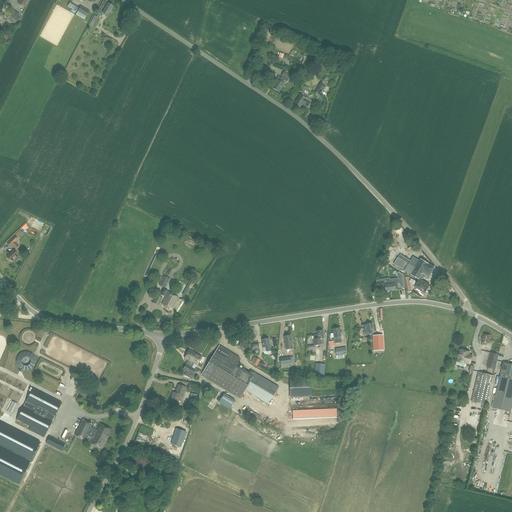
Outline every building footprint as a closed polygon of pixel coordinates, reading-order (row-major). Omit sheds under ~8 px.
[(67,7),(76,11),(78,7),(70,2),(67,7)] [(108,15),(113,6),(108,3),(102,12),(108,15)] [(77,11),(83,14),(81,18),(84,20),(86,16),(90,11),(81,6),(77,11)] [(98,11),(95,16),(94,15),(88,28),(94,31),(100,19),(98,18),(102,13),(98,11)] [(20,19),(11,13),(7,19),(16,24),(20,19)] [(284,84),(282,82),(283,80),(287,82),(288,80),(289,80),(292,75),(284,70),(281,76),(282,77),(281,78),(278,76),(276,79),(277,79),(272,87),(279,92),(284,84)] [(325,86),(325,85),(326,83),(322,81),(321,83),(320,83),(315,91),(319,95),(325,86)] [(299,95),(295,102),(301,106),(302,103),(307,107),(310,102),(305,99),(306,98),(299,95)] [(14,236),(7,243),(10,247),(12,245),(15,249),(19,246),(15,242),(18,240),(14,236)] [(195,243),(187,237),(184,242),(188,245),(189,244),(193,247),(195,243)] [(18,255),(13,250),(7,256),(8,257),(7,258),(9,261),(10,260),(11,261),(18,255)] [(420,279),(422,280),(424,277),(427,279),(429,277),(435,267),(421,259),(419,261),(413,257),(411,261),(400,254),(398,257),(394,264),(402,269),(403,268),(405,270),(405,271),(412,275),(420,280),(420,279)] [(391,267),(382,262),(381,264),(383,264),(381,271),(380,270),(379,273),(384,275),(385,272),(384,271),(385,266),(390,269),(391,267)] [(393,269),(392,270),(395,271),(396,278),(392,279),(390,279),(390,278),(379,279),(377,279),(376,281),(379,282),(380,287),(385,286),(386,291),(395,290),(395,288),(401,287),(401,292),(405,292),(403,275),(393,269)] [(178,297),(164,290),(170,279),(163,276),(162,277),(160,276),(158,281),(160,282),(159,285),(164,287),(163,289),(161,294),(165,297),(162,303),(172,309),(178,297)] [(191,278),(182,295),(184,296),(185,294),(186,294),(190,288),(190,289),(196,281),(191,278)] [(420,279),(420,280),(415,287),(425,293),(430,285),(422,280),(420,279)] [(158,305),(162,298),(157,295),(152,302),(158,305)] [(365,332),(366,334),(372,333),(372,331),(373,331),(372,323),(363,325),(365,332)] [(332,329),(334,337),(335,344),(341,343),(339,328),(332,329)] [(481,342),(482,342),(481,345),(486,346),(486,343),(489,343),(490,335),(483,334),(481,342)] [(292,349),(290,335),(284,336),(286,350),(292,349)] [(383,350),(383,335),(373,335),(373,351),(383,350)] [(262,347),(265,347),(266,352),(271,351),(269,338),(261,339),(262,347)] [(249,344),(242,340),(239,346),(245,350),(249,344)] [(346,347),(335,349),(336,356),(347,354),(346,347)] [(240,399),(245,390),(252,394),(251,397),(267,407),(279,387),(255,373),(251,370),(249,373),(237,365),(239,361),(217,348),(201,375),(240,399)] [(194,364),(197,365),(202,357),(189,350),(184,358),(188,360),(182,369),(192,375),(195,369),(192,367),(194,364)] [(460,350),(457,362),(461,363),(466,364),(466,363),(470,365),(473,355),(469,354),(470,353),(460,350)] [(491,353),(487,367),(495,369),(498,354),(491,353)] [(257,366),(260,360),(255,357),(252,363),(257,366)] [(492,407),(510,412),(511,405),(511,364),(503,362),(500,376),(500,375),(492,407)] [(324,376),(325,364),(315,363),(314,375),(324,376)] [(471,401),(482,404),(481,408),(485,409),(486,405),(493,375),(478,372),(471,401)] [(77,378),(70,376),(68,385),(75,387),(77,378)] [(445,378),(443,387),(453,389),(455,380),(445,378)] [(290,397),(311,396),(311,392),(318,392),(318,379),(289,380),(290,397)] [(61,390),(73,394),(75,387),(63,384),(61,390)] [(169,403),(176,406),(180,395),(183,396),(186,387),(178,384),(175,393),(173,392),(169,403)] [(62,403),(33,388),(26,401),(23,406),(16,419),(31,427),(29,430),(43,438),(52,421),(55,416),(62,403)] [(454,405),(466,408),(469,393),(457,390),(454,405)] [(218,402),(229,409),(235,400),(224,393),(218,402)] [(17,404),(12,401),(7,411),(12,414),(17,404)] [(187,420),(191,410),(186,408),(183,416),(180,415),(180,417),(187,420)] [(337,416),(336,409),(292,410),(292,417),(337,416)] [(100,423),(96,430),(95,429),(94,428),(93,428),(92,428),(91,427),(92,424),(82,419),(74,435),(84,440),(84,439),(90,442),(102,449),(107,439),(112,430),(100,423)] [(0,474),(19,484),(40,442),(0,421),(0,474)] [(176,428),(171,444),(181,447),(186,432),(176,428)] [(46,443),(61,451),(65,444),(49,436),(46,443)] [(135,460),(136,465),(140,467),(144,466),(148,467),(150,467),(151,465),(150,462),(147,461),(146,457),(142,455),(137,456),(135,460)]
